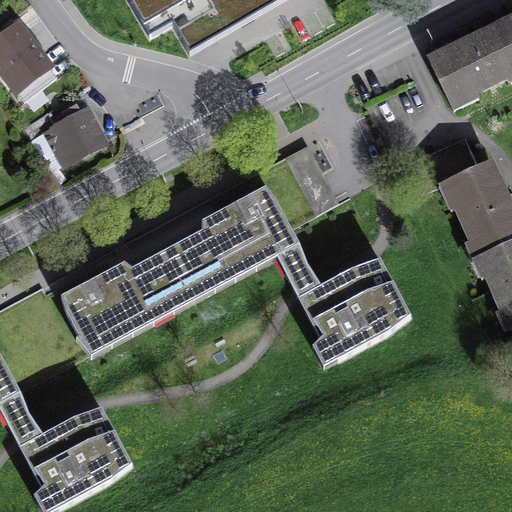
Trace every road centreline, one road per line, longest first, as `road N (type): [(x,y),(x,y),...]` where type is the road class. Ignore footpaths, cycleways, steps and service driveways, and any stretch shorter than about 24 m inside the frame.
road 1 (secondary): [(451,0),(219,125)]
road 2 (secondary): [(219,125),(0,241)]
road 3 (residential): [(219,125),(182,84),(87,60),(36,0)]
